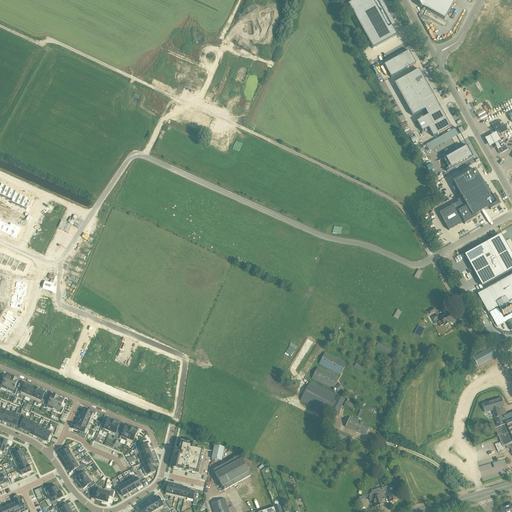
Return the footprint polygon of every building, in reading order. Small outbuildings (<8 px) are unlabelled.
[(376,0),(357,0),(348,5),(370,45),(373,49),(397,36),(392,27),(395,25),(394,23),(393,21),(388,11),(387,9),(381,0),(377,0),(376,0)] [(416,0),(422,9),(426,0),(416,0)] [(426,0),(422,9),(444,21),(455,0),(426,0)] [(409,51),(384,65),(391,78),(416,64),(409,51)] [(413,73),(394,83),(412,116),(425,110),(428,115),(417,122),(422,132),(428,128),(433,137),(438,134),(439,134),(451,127),(440,108),(437,103),(419,70),(413,73)] [(483,110),(476,114),(480,121),(487,117),(483,110)] [(502,126),(499,121),(492,125),(497,133),(499,131),(501,134),(508,130),(505,124),(502,126)] [(497,150),(498,151),(500,154),(508,150),(505,145),(497,150)] [(467,147),(443,160),(450,171),(473,158),(467,147)] [(458,202),(439,213),(449,231),(463,222),(465,224),(477,218),(476,215),(489,208),(490,210),(500,205),(495,195),(490,198),(474,170),(452,182),(461,198),(457,201),(458,202)] [(7,187),(2,197),(2,198),(7,200),(11,189),(7,187)] [(7,200),(6,200),(11,202),(16,193),(16,194),(17,192),(11,189),(7,200)] [(11,202),(11,204),(16,206),(21,196),(16,194),(16,193),(11,202)] [(21,196),(16,206),(21,208),(25,198),(21,196)] [(25,198),(21,208),(22,209),(25,210),(26,210),(25,211),(29,212),(31,207),(28,205),(31,200),(25,198)] [(40,227),(32,245),(38,248),(36,251),(45,255),(49,246),(50,246),(54,237),(56,238),(60,229),(62,231),(66,221),(62,219),(65,213),(56,209),(49,206),(41,224),(42,225),(41,227),(40,227)] [(5,224),(1,232),(6,235),(10,226),(5,224)] [(10,226),(6,235),(11,237),(16,226),(11,224),(10,226)] [(11,237),(10,237),(16,240),(21,228),(16,226),(11,237)] [(96,227),(93,232),(101,237),(104,233),(96,227)] [(93,232),(90,236),(98,242),(101,237),(93,232)] [(89,235),(85,240),(93,245),(96,241),(98,242),(90,236),(89,235)] [(114,236),(111,245),(116,247),(120,238),(114,236)] [(479,247),(469,252),(476,265),(471,267),(473,271),(482,287),(501,276),(511,270),(511,255),(504,241),(501,243),(497,237),(479,247)] [(120,238),(116,247),(121,249),(125,240),(120,238)] [(85,240),(82,244),(90,250),(93,245),(85,240)] [(125,240),(121,249),(126,251),(130,242),(125,240)] [(130,242),(126,251),(131,253),(130,255),(132,250),(133,249),(135,244),(130,242)] [(82,244),(79,249),(87,254),(90,250),(82,244)] [(132,250),(130,255),(135,257),(139,248),(134,246),(135,244),(133,249),(132,250)] [(139,248),(135,257),(140,259),(144,250),(139,248)] [(79,249),(76,254),(84,259),(87,254),(79,249)] [(159,251),(157,255),(166,259),(168,254),(159,251)] [(5,254),(0,264),(5,267),(6,265),(10,256),(7,255),(5,254)] [(157,255),(155,260),(164,264),(166,259),(157,255)] [(10,256),(6,265),(11,267),(15,258),(10,256)] [(11,267),(10,269),(15,272),(16,269),(20,261),(15,258),(11,267)] [(20,261),(16,269),(23,273),(28,263),(24,262),(24,261),(20,260),(20,261)] [(154,260),(152,264),(161,268),(163,264),(164,264),(155,260),(154,260)] [(180,276),(177,282),(181,284),(186,286),(185,286),(191,289),(203,294),(212,275),(206,272),(200,269),(188,263),(185,269),(181,267),(177,275),(180,276)] [(152,264),(150,269),(159,273),(161,268),(152,264)] [(150,269),(148,274),(157,278),(159,273),(150,269)] [(423,272),(418,269),(414,277),(418,280),(423,272)] [(511,275),(477,294),(488,313),(499,308),(500,310),(503,316),(505,315),(506,316),(509,315),(508,313),(511,311),(511,308),(510,305),(508,303),(511,300),(511,275)] [(145,284),(143,289),(153,294),(155,288),(157,283),(151,280),(149,283),(150,283),(149,285),(145,284)] [(16,282),(15,289),(27,291),(27,289),(27,284),(16,282)] [(15,289),(14,295),(24,297),(25,298),(26,293),(27,291),(15,289)] [(143,289),(141,295),(144,297),(143,298),(142,301),(148,304),(150,299),(151,299),(153,294),(143,289)] [(12,295),(11,302),(23,304),(23,302),(24,297),(14,295),(12,295)] [(193,297),(191,302),(200,305),(202,300),(193,297)] [(98,298),(93,309),(98,311),(99,312),(105,314),(110,303),(104,300),(98,298)] [(11,302),(10,309),(22,310),(22,306),(23,306),(23,304),(11,302)] [(191,302),(189,306),(198,310),(200,305),(191,302)] [(110,303),(105,314),(111,317),(113,317),(118,319),(122,308),(116,305),(110,303)] [(189,306),(187,311),(196,315),(198,310),(189,306)] [(402,312),(398,309),(393,317),(397,320),(402,312)] [(186,310),(184,315),(193,319),(195,315),(196,315),(187,311),(186,310)] [(436,320),(440,327),(444,324),(445,326),(449,323),(453,320),(449,313),(439,319),(438,316),(432,319),(433,321),(436,320)] [(52,342),(49,349),(57,353),(58,351),(60,352),(67,355),(78,331),(81,323),(69,318),(70,317),(63,314),(59,323),(60,324),(53,342),(52,342)] [(8,315),(5,320),(13,325),(16,320),(8,315)] [(184,315),(182,320),(191,324),(193,319),(184,315)] [(3,325),(2,325),(9,329),(11,330),(13,325),(5,320),(3,325)] [(1,324),(0,325),(0,329),(7,334),(8,332),(8,331),(9,329),(2,325),(3,325),(1,324)] [(176,329),(173,334),(183,339),(186,333),(182,331),(183,330),(184,330),(185,327),(179,324),(177,329),(176,329)] [(425,329),(421,326),(416,335),(420,338),(425,329)] [(93,335),(91,341),(94,342),(95,339),(100,342),(104,333),(99,331),(96,337),(93,335)] [(104,333),(100,342),(105,344),(109,335),(104,333)] [(168,339),(167,342),(173,345),(174,341),(181,344),(183,339),(173,334),(171,340),(168,339)] [(109,335),(105,344),(110,346),(114,337),(109,335)] [(114,337),(110,346),(115,348),(114,351),(117,352),(119,346),(116,345),(119,339),(114,337)] [(396,351),(378,343),(376,348),(394,356),(396,351)] [(137,347),(133,355),(138,358),(142,349),(137,347)] [(477,365),(496,355),(492,348),(491,348),(473,358),(477,365)] [(142,349),(138,358),(143,360),(147,351),(142,349)] [(147,351),(143,360),(148,362),(152,353),(147,351)] [(152,353),(148,362),(153,364),(157,355),(152,353)] [(346,364),(325,353),(319,364),(340,375),(346,364)] [(166,363),(163,369),(174,373),(175,371),(174,370),(176,367),(173,367),(176,361),(168,358),(166,363)] [(86,359),(83,365),(86,366),(85,367),(84,372),(89,374),(93,365),(87,363),(89,360),(86,359)] [(363,372),(365,367),(356,363),(354,368),(363,372)] [(93,365),(89,374),(94,376),(98,367),(93,365)] [(98,367),(94,376),(99,378),(100,376),(101,374),(102,372),(101,372),(102,369),(98,367)] [(339,384),(335,387),(339,378),(317,367),(311,379),(333,390),(334,387),(337,392),(342,389),(339,384)] [(101,374),(100,376),(105,379),(108,370),(103,368),(102,369),(101,372),(102,372),(101,374)] [(108,370),(105,379),(110,381),(112,376),(112,375),(116,376),(118,370),(115,369),(113,372),(108,370)] [(158,373),(156,377),(162,379),(164,376),(171,379),(172,376),(174,373),(163,369),(161,375),(158,373)] [(118,370),(116,376),(119,378),(117,384),(122,386),(126,377),(121,375),(122,372),(118,370)] [(0,382),(0,389),(1,390),(1,388),(7,390),(12,378),(11,378),(11,377),(8,375),(7,376),(6,376),(3,383),(0,382)] [(126,377),(122,386),(127,388),(128,385),(129,383),(129,384),(130,381),(131,379),(126,377)] [(12,378),(7,390),(12,393),(12,394),(15,395),(17,389),(15,388),(18,381),(17,380),(12,378)] [(127,388),(126,390),(131,392),(135,383),(130,381),(129,384),(129,383),(128,385),(127,388)] [(310,381),(305,392),(300,401),(327,415),(328,414),(336,418),(345,400),(338,396),(310,381)] [(135,383),(131,392),(136,394),(140,385),(135,383)] [(20,388),(17,394),(25,397),(30,386),(25,384),(23,389),(20,388)] [(140,385),(136,394),(141,396),(143,392),(144,390),(147,391),(149,386),(146,384),(145,387),(140,385)] [(162,389),(160,395),(170,399),(171,396),(172,393),(170,392),(172,387),(165,384),(163,389),(162,389)] [(30,386),(25,397),(30,399),(35,388),(30,386)] [(35,388),(30,399),(35,401),(40,390),(35,388)] [(40,390),(35,401),(43,405),(46,398),(43,397),(45,392),(40,390)] [(46,402),(44,407),(47,409),(47,408),(53,410),(54,408),(58,398),(58,397),(53,395),(53,396),(52,395),(49,403),(46,402)] [(155,399),(153,402),(159,405),(160,402),(167,405),(169,402),(170,399),(160,395),(158,400),(155,399)] [(58,398),(54,408),(59,410),(58,412),(61,414),(64,408),(61,407),(64,400),(63,400),(63,399),(60,397),(59,398),(58,398)] [(502,398),(482,403),(485,413),(485,411),(492,409),(495,418),(501,416),(499,408),(504,407),(502,398)] [(353,411),(355,405),(346,401),(343,406),(353,411)] [(84,410),(82,415),(92,419),(94,415),(95,415),(96,412),(91,409),(89,412),(84,410)] [(10,413),(7,422),(12,424),(15,415),(10,413)] [(15,415),(12,424),(17,426),(21,415),(16,413),(15,415)] [(498,426),(495,428),(501,442),(503,447),(504,447),(503,447),(507,445),(508,448),(510,447),(511,451),(511,413),(502,418),(501,416),(495,418),(498,426)] [(82,415),(80,420),(88,424),(90,425),(92,419),(82,415)] [(366,436),(370,426),(350,417),(345,427),(366,436)] [(24,418),(20,427),(25,429),(29,421),(24,418)] [(78,424),(77,425),(86,429),(86,428),(88,424),(80,420),(78,424)] [(102,425),(100,430),(109,434),(114,422),(112,421),(109,420),(107,424),(106,426),(102,425)] [(29,421),(25,429),(29,432),(34,423),(29,421)] [(114,422),(109,434),(114,437),(114,438),(117,440),(117,439),(120,432),(117,431),(118,429),(120,425),(116,423),(117,423),(116,423),(114,422)] [(34,423),(29,432),(34,434),(38,427),(38,426),(34,423)] [(76,427),(75,430),(80,432),(79,435),(85,438),(89,429),(86,428),(86,429),(77,425),(78,424),(77,424),(77,425),(76,427)] [(34,434),(33,435),(38,437),(42,429),(38,427),(34,434)] [(120,432),(117,439),(120,441),(121,439),(126,442),(132,429),(131,429),(129,428),(129,429),(126,427),(124,431),(123,433),(123,434),(120,432)] [(42,429),(38,437),(42,440),(47,431),(46,431),(42,429)] [(47,431),(42,440),(47,442),(52,432),(47,429),(46,431),(47,431)] [(132,429),(126,442),(135,445),(137,440),(134,438),(135,438),(135,436),(137,432),(134,431),(134,430),(132,429)] [(349,445),(349,444),(353,437),(338,430),(334,438),(349,445)] [(173,465),(173,468),(178,470),(178,469),(183,471),(186,471),(192,473),(194,473),(195,474),(196,474),(198,474),(201,461),(202,458),(204,450),(203,450),(202,449),(201,449),(200,449),(198,448),(195,448),(196,445),(195,445),(191,444),(190,444),(186,443),(184,442),(181,442),(179,450),(177,450),(176,449),(175,449),(175,450),(175,451),(176,452),(175,454),(174,454),(174,455),(174,456),(176,456),(174,461),(174,462),(173,464),(173,465)] [(501,442),(495,444),(498,452),(504,450),(503,447),(501,442)] [(141,443),(135,446),(136,449),(138,454),(139,454),(138,454),(149,450),(147,444),(142,446),(141,443)] [(64,451),(60,454),(62,459),(72,453),(73,453),(68,445),(63,448),(64,451)] [(221,461),(224,447),(214,445),(211,459),(221,461)] [(10,453),(13,461),(24,456),(22,451),(17,453),(15,450),(15,451),(10,453)] [(149,450),(138,454),(139,454),(140,459),(151,454),(149,450)] [(72,453),(62,459),(65,463),(75,457),(72,453)] [(151,454),(140,459),(142,463),(153,459),(151,454)] [(13,461),(15,466),(26,461),(24,456),(13,461)] [(213,470),(224,491),(251,476),(240,456),(213,470)] [(75,457),(65,463),(68,468),(77,462),(75,457)] [(153,459),(142,463),(144,468),(151,465),(152,465),(155,464),(153,459)] [(15,466),(18,471),(29,466),(29,465),(28,466),(26,461),(15,466)] [(77,462),(68,468),(71,472),(75,470),(77,472),(84,468),(86,467),(85,464),(83,466),(82,465),(81,466),(78,461),(77,462)] [(144,468),(142,468),(145,475),(147,474),(147,475),(148,475),(150,474),(151,473),(151,474),(153,473),(154,472),(152,465),(151,465),(144,468)] [(29,466),(18,471),(19,470),(22,476),(26,474),(28,473),(32,471),(31,471),(30,468),(29,466)] [(79,476),(75,479),(79,485),(90,476),(84,469),(79,473),(80,475),(79,476)] [(90,476),(79,485),(83,489),(87,487),(88,486),(89,485),(91,488),(96,484),(90,476)] [(135,476),(131,479),(137,489),(141,486),(135,476)] [(131,479),(126,482),(132,491),(137,489),(131,479)] [(122,484),(128,494),(132,491),(126,482),(122,484)] [(122,483),(114,488),(117,494),(120,492),(123,497),(128,494),(122,484),(122,483)] [(49,487),(44,490),(48,498),(60,491),(60,492),(57,486),(53,488),(51,489),(51,490),(49,487)] [(96,486),(94,492),(97,493),(97,494),(96,495),(97,495),(95,500),(101,501),(105,490),(104,490),(99,488),(99,487),(96,486)] [(397,500),(394,491),(390,492),(388,486),(382,488),(385,497),(388,496),(390,503),(397,500)] [(383,505),(381,498),(385,497),(382,488),(372,491),(370,494),(371,498),(373,497),(376,507),(383,505)] [(105,490),(101,501),(107,503),(109,499),(109,497),(109,496),(112,497),(114,491),(105,489),(104,490),(105,490)] [(187,489),(184,500),(185,500),(185,498),(193,500),(193,499),(194,495),(194,492),(187,491),(187,490),(187,489)] [(60,491),(48,498),(49,498),(54,506),(58,504),(57,500),(63,497),(60,491)] [(158,497),(153,500),(159,511),(164,508),(165,509),(168,507),(164,502),(162,503),(158,497)] [(228,511),(225,499),(211,503),(214,511),(228,511)] [(285,499),(281,501),(284,511),(289,511),(287,505),(287,504),(285,499)] [(20,500),(15,502),(19,511),(24,511),(28,510),(26,504),(23,506),(21,501),(20,501),(20,500)] [(150,503),(149,503),(154,511),(157,511),(159,511),(153,500),(153,501),(150,502),(150,503)] [(15,503),(11,505),(13,511),(19,511),(15,502),(15,503)] [(154,511),(149,503),(144,506),(147,511),(154,511)]
